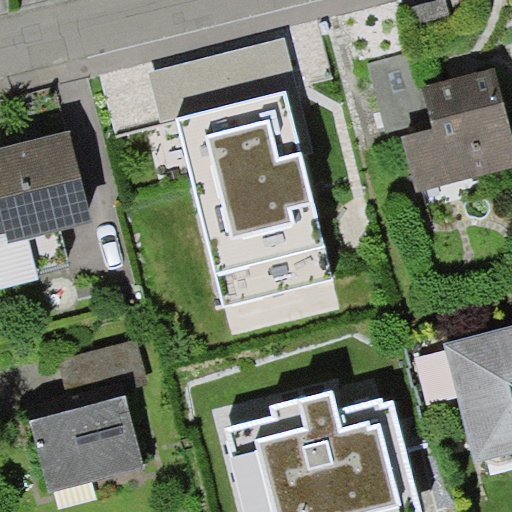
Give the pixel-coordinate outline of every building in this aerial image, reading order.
[(285,36),(148,71),(161,122),(176,119),(284,91),(298,87),(285,36)] [(410,50),(368,62),(389,141),(403,137),(433,129),(421,88),(410,50)] [(511,134),(494,68),(421,88),(433,129),(403,137),(417,191),(511,165),(511,134)] [(284,91),(176,119),(222,305),(331,278),(284,91)] [(0,292),(46,281),(35,239),(104,221),(80,127),(0,147),(0,292)] [(511,334),(457,349),(487,464),(511,457),(511,334)] [(383,396),(337,408),(332,390),(269,406),(271,415),(225,427),(247,511),(422,511),(392,400),(384,402),(383,396)] [(136,394),(36,419),(56,497),(155,472),(136,394)]
